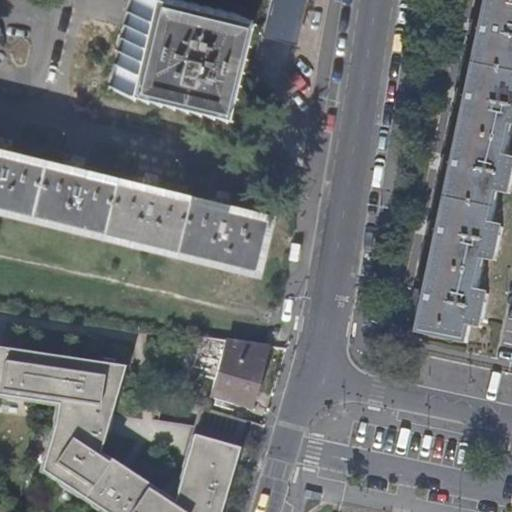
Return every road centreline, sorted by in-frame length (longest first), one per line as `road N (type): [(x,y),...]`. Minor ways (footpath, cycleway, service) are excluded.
road 1 (residential): [(350,181),(24,97)]
road 2 (residential): [(511,421),(312,379)]
road 3 (residential): [(312,379),(350,181)]
road 4 (residential): [(350,181),(376,0)]
road 5 (residential): [(267,511),(312,379)]
